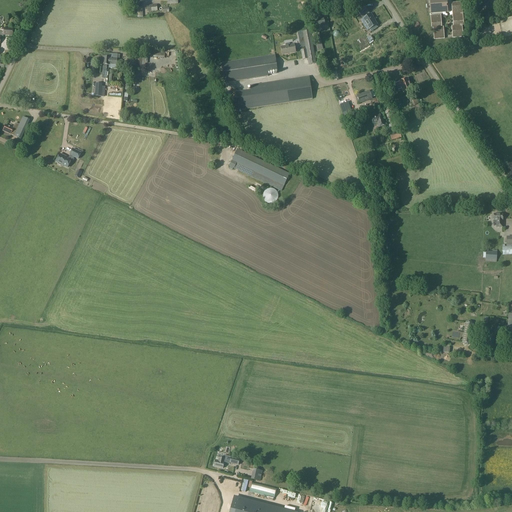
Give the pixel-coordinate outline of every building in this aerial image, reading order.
[(446,6),(446,0),(431,2),(432,13),(443,12),(443,9),(446,9),(446,7),(447,7),(446,6)] [(463,25),(461,3),(452,3),(452,6),(454,6),(455,23),(453,24),(454,35),(453,35),(453,38),(462,37),(462,25),(463,25)] [(369,29),(371,32),(377,28),(376,25),(377,25),(374,21),(375,20),(370,14),(369,15),(368,13),(368,12),(365,7),(358,12),(361,17),(362,17),(363,19),(361,20),(367,31),(369,29)] [(439,25),(439,16),(431,16),(432,28),(433,28),(434,39),(444,38),(444,36),(442,36),(441,25),(439,25)] [(315,20),(316,27),(325,25),(323,18),(315,20)] [(316,28),(318,34),(327,32),(326,26),(316,28)] [(305,47),(306,50),(307,59),(308,65),(316,64),(310,30),(302,31),(304,43),(305,47)] [(286,46),(281,47),(282,55),(295,53),(294,45),(290,46),(289,43),(285,44),(286,46)] [(142,66),(143,57),(139,57),(140,50),(135,50),(134,52),(132,52),(131,66),(137,66),(142,66)] [(109,66),(109,68),(117,69),(117,66),(117,59),(117,55),(117,54),(113,54),(113,56),(109,56),(109,59),(109,66)] [(101,57),(101,61),(102,61),(102,65),(106,65),(109,66),(109,59),(109,56),(110,55),(104,55),(104,57),(103,57),(101,57)] [(277,71),(275,55),(222,63),(225,83),(268,76),(267,73),(277,71)] [(389,75),(383,77),(384,80),(386,80),(387,85),(392,84),(389,75)] [(309,76),(250,86),(250,90),(251,90),(253,108),(313,99),(311,87),(314,87),(313,81),(310,81),(309,76)] [(399,82),(399,83),(394,85),(395,87),(397,86),(398,90),(402,89),(403,93),(412,90),(407,78),(399,82)] [(250,90),(235,93),(236,99),(238,111),(253,108),(251,90),(250,90)] [(357,95),(359,103),(372,98),(370,90),(357,95)] [(391,97),(394,107),(403,104),(400,96),(394,98),(393,96),(391,97)] [(419,104),(416,97),(410,99),(413,106),(419,104)] [(343,116),(352,112),(348,102),(339,105),(343,116)] [(385,125),(384,120),(381,119),(380,115),(371,118),(373,124),(377,122),(379,127),(385,125)] [(15,123),(12,128),(5,125),(3,131),(14,136),(19,125),(15,123)] [(400,131),(389,134),(391,141),(401,138),(400,131)] [(378,145),(376,137),(370,139),(368,140),(369,144),(371,143),(372,147),(378,145)] [(60,165),(62,165),(67,168),(71,160),(73,156),(78,159),(81,153),(73,149),(70,155),(68,158),(67,157),(66,158),(64,157),(64,156),(60,154),(56,162),(57,163),(58,164),(60,165)] [(232,161),(237,163),(284,186),(290,174),(237,149),(232,161)] [(237,163),(232,161),(229,167),(234,169),(281,191),(284,186),(237,163)] [(263,198),(264,199),(264,200),(265,201),(266,202),(267,203),(269,204),(270,204),(271,204),(273,204),(274,203),(275,202),(276,201),(277,200),(278,199),(278,198),(278,197),(278,195),(278,194),(277,193),(277,191),(276,190),(275,190),(273,189),(272,189),(271,188),(269,189),(268,189),(267,190),(266,190),(265,191),(264,192),(263,194),(263,195),(263,196),(263,198)] [(252,212),(253,215),(262,211),(257,201),(248,205),(251,212),(252,212)] [(494,216),(491,216),(491,219),(494,219),(494,220),(493,220),(493,221),(496,221),(496,226),(496,228),(503,228),(503,220),(503,214),(494,214),(494,216)] [(511,246),(505,246),(502,247),(503,255),(511,254),(511,251),(511,249),(511,246)] [(486,260),(497,260),(497,252),(486,251),(485,260),(486,260)] [(467,321),(465,323),(462,342),(464,345),(468,346),(471,343),(474,324),(472,322),(467,321)] [(494,347),(495,338),(487,337),(486,346),(494,347)] [(214,462),(213,465),(214,465),(214,466),(223,468),(224,462),(229,464),(229,463),(231,457),(225,455),(224,459),(219,458),(218,461),(215,460),(215,462),(214,462)] [(240,459),(231,457),(229,463),(238,465),(240,459)] [(295,511),(234,496),(229,511),(295,511)]
